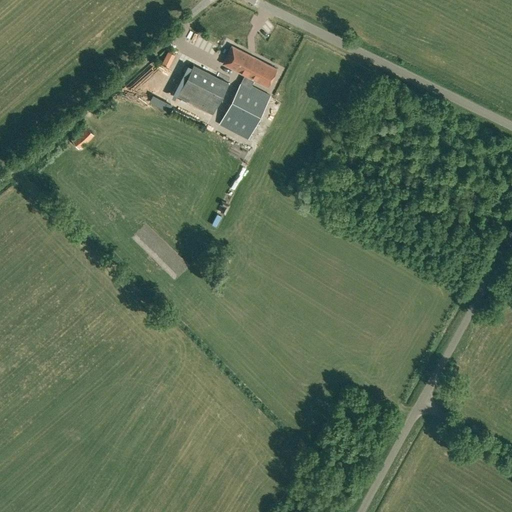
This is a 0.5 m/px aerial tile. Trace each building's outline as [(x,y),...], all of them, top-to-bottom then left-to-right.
[(277,69),(232,46),(223,63),(244,75),(254,80),(267,87),(277,69)] [(163,63),(172,66),(176,52),(168,49),(163,63)] [(228,82),(193,64),(177,95),(213,114),(228,82)] [(244,75),(219,124),(248,139),(270,95),(251,85),(254,80),(244,75)] [(78,148),(94,135),(87,127),(71,139),(78,148)] [(226,264),(231,259),(223,250),(218,255),(226,264)] [(507,292),(511,286),(503,282),(500,287),(507,292)]
